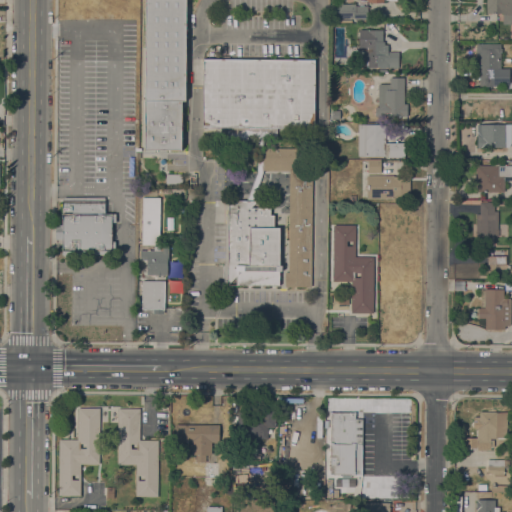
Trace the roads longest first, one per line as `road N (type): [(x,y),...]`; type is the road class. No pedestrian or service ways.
road 1 (residential): [(437,0),(434,511)]
road 2 (secondary): [(31,238),(31,0)]
road 3 (secondary): [(383,370),(160,368)]
road 4 (secondary): [(29,498),(30,365)]
road 5 (secondary): [(160,368),(30,365)]
road 6 (secondary): [(30,365),(31,238)]
